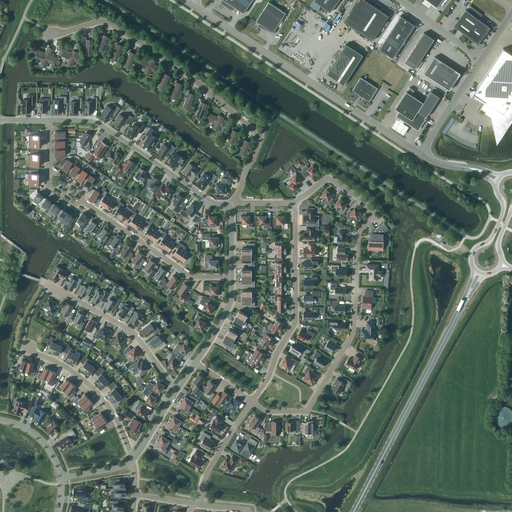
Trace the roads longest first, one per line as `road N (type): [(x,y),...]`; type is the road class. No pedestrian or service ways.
road 1 (residential): [(252,402),(268,413),(306,412),(353,333),(358,233),(374,216),(327,177),(295,204)]
road 2 (residential): [(229,206),(259,137),(183,70),(104,21),(55,36)]
road 3 (tertiary): [(194,6),(419,153)]
road 4 (secondary): [(460,308),(354,511)]
road 5 (residential): [(252,402),(296,322),(295,204)]
road 6 (residential): [(229,206),(99,124),(50,121)]
road 7 (residential): [(231,278),(190,278),(78,199)]
road 8 (residential): [(175,390),(137,337),(46,285)]
road 9 (residential): [(132,460),(92,388),(28,346)]
